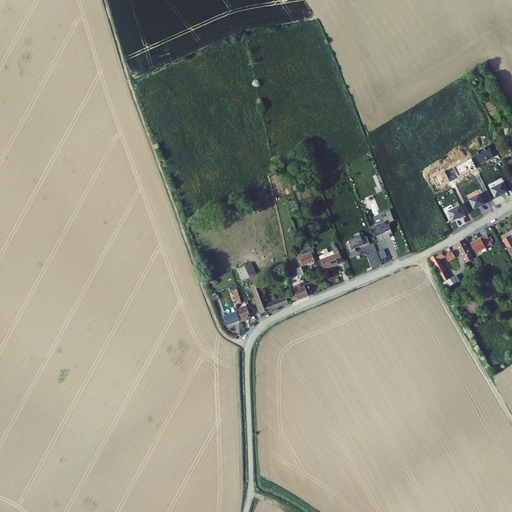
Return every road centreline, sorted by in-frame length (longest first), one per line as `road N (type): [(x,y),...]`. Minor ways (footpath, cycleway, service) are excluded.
road 1 (residential): [(511,204),(427,252),(271,318),(255,333),(247,354),(245,511)]
road 2 (track): [(105,0),(219,321),(250,343)]
